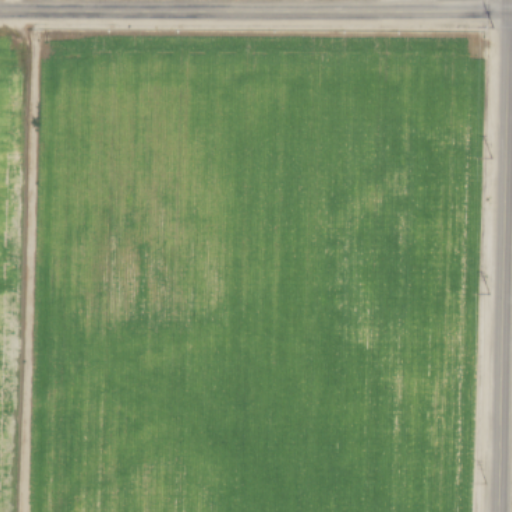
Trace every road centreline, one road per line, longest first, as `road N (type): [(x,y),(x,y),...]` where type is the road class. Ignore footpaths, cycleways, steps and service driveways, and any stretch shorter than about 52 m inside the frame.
road 1 (residential): [(0,11),(510,14)]
road 2 (track): [(20,511),(35,12)]
road 3 (tertiary): [(499,511),(510,14)]
